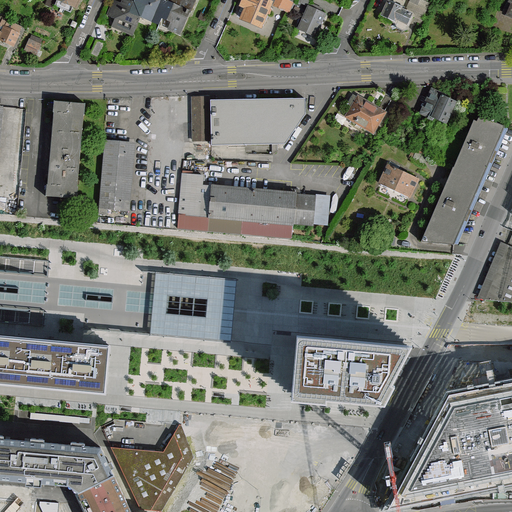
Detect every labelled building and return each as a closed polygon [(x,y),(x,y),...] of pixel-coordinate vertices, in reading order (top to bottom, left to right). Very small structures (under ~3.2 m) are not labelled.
[(51,0),(51,1),(76,11),(80,0),(51,0)] [(181,36),(196,2),(191,0),(171,0),(169,5),(160,2),(161,0),(131,0),(131,2),(127,0),(121,0),(120,3),(112,0),(106,15),(117,20),(113,28),(133,37),(141,19),(181,36)] [(275,5),(263,0),(245,0),(242,8),(249,11),(244,23),(264,32),(275,5)] [(295,3),(287,0),(278,0),(276,7),(290,13),(295,3)] [(511,0),(509,0),(501,21),(511,25),(511,0)] [(413,13),(388,2),(381,16),(406,28),(413,13)] [(328,16),(311,8),(301,31),(318,38),(328,16)] [(22,28),(2,19),(0,24),(0,43),(13,49),(22,28)] [(44,43),(29,38),(24,52),(38,57),(44,43)] [(432,91),(421,115),(447,127),(458,103),(432,91)] [(357,96),(345,117),(374,135),(386,114),(357,96)] [(209,99),(192,100),(193,144),(210,144),(211,149),(285,147),(306,117),(305,101),(210,104),(209,99)] [(85,104),(54,101),(45,197),(75,200),(85,104)] [(507,130),(479,118),(422,243),(457,245),(507,130)] [(135,144),(104,142),(98,210),(128,213),(135,144)] [(419,180),(388,165),(379,184),(410,199),(419,180)] [(204,176),(182,174),(177,229),(241,235),(241,219),(328,225),(329,196),(203,186),(204,176)] [(511,245),(500,241),(475,299),(511,303),(511,245)] [(236,280),(156,273),(150,335),(231,342),(236,280)] [(16,331),(28,332),(28,324),(16,323),(16,331)] [(110,346),(0,335),(0,377),(106,387),(110,346)] [(410,347),(298,336),(292,398),(325,401),(325,397),(384,403),(393,385),(390,383),(397,371),(405,356),(410,347)] [(511,381),(498,384),(493,363),(490,350),(471,350),(464,363),(453,387),(454,393),(449,394),(388,507),(511,482),(511,381)] [(100,446),(113,476),(78,492),(86,511),(158,511),(191,453),(181,425),(164,452),(100,446)] [(113,476),(100,446),(0,438),(0,478),(72,485),(78,492),(113,476)] [(330,472),(339,478),(346,466),(337,461),(330,472)] [(318,482),(311,497),(324,503),(331,488),(318,482)]
